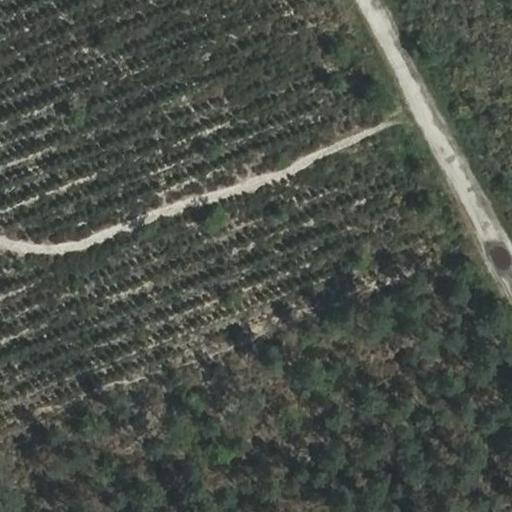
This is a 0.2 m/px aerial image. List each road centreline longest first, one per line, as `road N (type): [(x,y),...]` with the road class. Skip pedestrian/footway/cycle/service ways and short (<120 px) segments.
road 1 (track): [(425,105),(252,184),(128,222),(73,249),(0,242)]
road 2 (track): [(511,268),(370,0)]
